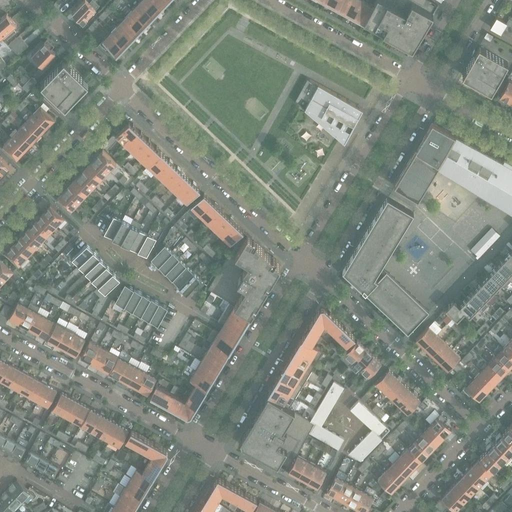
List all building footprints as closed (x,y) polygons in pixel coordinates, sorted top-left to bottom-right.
[(83,23),(99,5),(98,5),(92,0),(91,0),(89,3),(86,0),(83,0),(72,12),(72,13),(76,17),(76,16),(83,23)] [(160,7),(153,0),(141,0),(140,2),(153,15),(160,7)] [(344,11),(350,0),(337,0),(335,6),(344,11)] [(353,16),(362,0),(350,0),(344,11),(353,16)] [(363,22),(372,5),(363,0),(362,0),(353,16),(363,22)] [(412,48),(427,22),(431,15),(434,10),(416,0),(412,0),(406,12),(384,0),(375,0),(372,5),(363,22),(412,48)] [(153,15),(140,2),(132,10),(146,22),(153,15)] [(107,7),(103,12),(107,16),(112,11),(107,7)] [(146,22),(132,10),(125,18),(138,30),(146,22)] [(107,16),(103,12),(98,16),(103,20),(107,16)] [(0,33),(3,37),(17,25),(6,13),(1,18),(0,17),(0,33)] [(502,29),(506,23),(496,17),(490,27),(500,33),(502,29)] [(138,30),(125,18),(117,25),(131,38),(138,30)] [(92,32),(96,27),(92,23),(88,28),(92,32)] [(507,31),(511,25),(506,23),(502,29),(507,31)] [(131,38),(117,25),(110,33),(123,46),(131,38)] [(490,41),(493,36),(487,32),(483,37),(490,41)] [(123,46),(110,33),(99,44),(105,50),(108,47),(115,54),(123,46)] [(13,49),(24,40),(19,35),(8,44),(13,49)] [(42,65),(55,52),(52,48),(54,46),(47,39),(31,55),(42,65)] [(17,55),(28,46),(24,40),(13,49),(17,55)] [(491,91),(508,62),(478,45),(476,50),(475,49),(471,55),(472,56),(462,74),(491,91)] [(65,107),(88,83),(73,68),(74,67),(68,62),(67,63),(64,60),(41,84),(65,107)] [(27,91),(36,81),(32,77),(22,87),(27,91)] [(359,113),(350,108),(342,104),(333,99),(337,94),(310,79),(309,79),(306,78),(300,89),(303,91),(297,103),(337,136),(344,141),(359,113)] [(509,101),(511,96),(511,81),(508,79),(499,96),(509,101)] [(342,104),(345,99),(337,94),(333,99),(342,104)] [(25,106),(30,102),(25,97),(21,102),(25,106)] [(350,108),(354,103),(345,99),(342,104),(350,108)] [(21,111),(25,106),(21,102),(16,107),(21,111)] [(359,113),(362,108),(354,103),(350,108),(359,113)] [(54,119),(41,106),(33,114),(49,129),(54,124),(51,122),(54,119)] [(10,122),(15,117),(10,113),(6,118),(10,122)] [(49,129),(33,114),(25,122),(39,134),(42,132),(44,134),(49,129)] [(6,127),(10,122),(6,118),(1,123),(6,127)] [(39,134),(25,122),(18,129),(32,142),(39,134)] [(124,143),(137,129),(134,127),(135,126),(133,123),(131,125),(129,122),(116,135),(113,133),(102,145),(107,150),(119,138),(124,143)] [(511,166),(432,123),(417,151),(415,150),(394,185),(406,193),(413,197),(412,200),(416,202),(417,200),(437,168),(494,203),(496,201),(511,210),(511,166)] [(32,142),(18,129),(11,137),(26,152),(31,147),(29,145),(32,142)] [(132,150),(145,137),(142,134),(143,133),(141,131),(139,132),(137,129),(124,143),(132,150)] [(26,152),(11,137),(3,145),(16,158),(19,155),(22,157),(26,152)] [(140,158),(152,144),(150,142),(151,141),(148,138),(147,139),(145,137),(132,150),(140,158)] [(147,165),(160,152),(158,149),(159,148),(156,146),(155,147),(152,144),(140,158),(147,165)] [(116,162),(110,157),(102,149),(100,152),(98,150),(92,155),(108,170),(116,162)] [(122,155),(117,151),(113,155),(118,160),(122,155)] [(155,173),(168,159),(160,152),(147,165),(155,173)] [(108,170),(92,155),(87,161),(89,163),(87,165),(101,178),(108,170)] [(10,165),(0,156),(0,171),(4,176),(9,170),(7,168),(10,165)] [(163,180),(176,167),(172,163),(173,162),(169,159),(169,160),(168,159),(155,173),(163,180)] [(132,165),(128,161),(124,166),(128,170),(132,165)] [(101,178),(87,165),(85,168),(83,165),(77,171),(93,186),(101,178)] [(133,175),(137,170),(132,165),(128,170),(133,175)] [(171,188),(184,174),(180,171),(181,169),(177,166),(176,167),(163,180),(171,188)] [(93,186),(77,171),(72,176),(74,179),(72,181),(86,194),(93,186)] [(179,195),(192,182),(184,174),(171,188),(179,195)] [(123,184),(127,180),(122,175),(118,180),(123,184)] [(144,184),(139,180),(135,184),(140,189),(144,184)] [(86,194),(72,181),(70,183),(68,181),(62,187),(78,202),(86,194)] [(187,203),(200,189),(196,185),(196,184),(193,181),(192,182),(179,195),(187,203)] [(115,192),(119,187),(115,183),(111,188),(115,192)] [(149,189),(144,184),(140,189),(145,193),(149,189)] [(78,202),(62,187),(57,192),(59,194),(57,197),(71,210),(78,202)] [(138,191),(134,187),(130,191),(135,196),(138,191)] [(110,197),(115,192),(111,188),(106,192),(110,197)] [(198,214),(211,200),(203,193),(190,206),(198,214)] [(160,199),(155,195),(151,199),(156,204),(160,199)] [(393,277),(381,266),(389,252),(397,239),(405,226),(407,223),(413,213),(387,197),(379,210),(371,223),(363,237),(355,250),(342,271),(360,288),(372,299),(384,310),(396,322),(408,333),(429,311),(420,302),(417,299),(405,288),(393,277)] [(100,207),(105,203),(100,199),(96,203),(100,207)] [(160,208),(164,204),(160,199),(156,204),(160,208)] [(206,222),(219,208),(217,206),(218,205),(215,202),(214,203),(211,200),(198,214),(206,222)] [(96,212),(100,207),(96,203),(91,208),(96,212)] [(64,217),(59,213),(50,204),(43,212),(56,225),(64,217)] [(172,211),(167,207),(163,211),(168,216),(172,211)] [(214,229),(227,215),(219,208),(206,222),(214,229)] [(56,225),(43,212),(40,215),(37,213),(33,218),(48,233),(56,225)] [(112,237),(122,219),(113,214),(104,232),(112,237)] [(85,223),(89,219),(85,215),(81,219),(85,223)] [(222,236),(235,223),(233,221),(233,220),(230,217),(230,218),(227,215),(214,229),(222,236)] [(48,233),(33,218),(28,223),(30,225),(28,228),(41,241),(48,233)] [(184,222),(179,218),(175,222),(180,227),(184,222)] [(121,241),(131,224),(122,219),(112,237),(121,241)] [(230,244),(243,230),(235,223),(222,236),(230,244)] [(129,246),(139,228),(131,224),(121,241),(129,246)] [(74,235),(78,231),(74,227),(69,231),(74,235)] [(41,241),(28,228),(25,231),(23,228),(18,233),(34,249),(41,241)] [(138,251),(148,233),(139,228),(129,246),(138,251)] [(146,255),(156,238),(155,237),(158,233),(151,229),(149,233),(148,233),(138,251),(146,255)] [(195,233),(191,229),(186,233),(191,238),(195,233)] [(251,314),(280,266),(243,230),(230,244),(233,247),(208,289),(229,302),(251,314)] [(34,249),(18,233),(13,238),(15,241),(13,244),(26,256),(34,249)] [(200,238),(195,233),(191,238),(196,242),(200,238)] [(67,242),(63,238),(59,242),(63,247),(67,242)] [(58,251),(63,247),(59,242),(54,247),(58,251)] [(70,243),(63,251),(69,258),(76,251),(70,243)] [(26,256),(13,244),(5,252),(18,264),(26,256)] [(78,265),(93,251),(86,244),(80,250),(79,250),(71,258),(78,265)] [(158,265),(172,250),(165,244),(151,258),(158,265)] [(211,248),(206,244),(202,248),(207,252),(211,248)] [(212,257),(216,253),(211,248),(207,252),(212,257)] [(165,272),(179,257),(172,250),(158,265),(165,272)] [(85,272),(100,258),(93,251),(78,265),(85,272)] [(511,252),(511,251),(503,259),(511,266),(511,252)] [(53,257),(48,253),(44,258),(48,262),(53,257)] [(13,270),(0,257),(0,272),(6,278),(13,270)] [(172,279),(186,264),(179,257),(165,272),(172,279)] [(44,267),(48,262),(44,258),(39,263),(44,267)] [(91,279),(106,265),(100,258),(85,272),(91,279)] [(511,272),(511,266),(503,259),(496,267),(507,277),(511,272)] [(179,285),(193,271),(186,264),(172,279),(179,285)] [(98,286),(113,272),(106,265),(91,279),(98,286)] [(507,277),(496,267),(488,274),(500,285),(507,277)] [(186,292),(200,277),(193,271),(179,285),(186,292)] [(105,293),(120,280),(113,272),(98,286),(105,293)] [(37,278),(32,274),(28,279),(32,283),(37,278)] [(500,285),(488,274),(481,282),(492,293),(500,285)] [(28,288),(32,283),(28,279),(23,284),(28,288)] [(55,288),(57,284),(51,281),(46,289),(52,292),(55,288)] [(492,293),(481,282),(474,290),(485,301),(492,293)] [(123,306),(133,288),(125,283),(115,301),(123,306)] [(38,291),(42,293),(44,294),(46,289),(41,286),(38,291)] [(132,310),(142,292),(133,288),(123,306),(132,310)] [(15,299),(18,293),(13,290),(10,296),(15,299)] [(39,299),(42,293),(38,291),(36,290),(33,296),(39,299)] [(485,301),(474,290),(466,298),(478,309),(485,301)] [(140,315),(150,297),(142,292),(132,310),(140,315)] [(75,304),(77,300),(79,298),(79,295),(77,293),(72,297),(70,301),(75,304)] [(54,303),(57,298),(51,295),(48,300),(54,303)] [(211,303),(214,298),(209,295),(206,300),(211,303)] [(12,304),(15,299),(10,296),(6,302),(12,304)] [(149,320),(159,302),(150,297),(140,315),(149,320)] [(59,306),(62,301),(57,298),(54,303),(59,306)] [(478,309),(466,298),(459,305),(453,300),(470,316),(478,309)] [(470,316),(453,300),(445,308),(457,319),(464,311),(470,317),(470,316)] [(18,323),(27,306),(18,301),(9,318),(18,323)] [(158,324),(167,306),(159,302),(149,320),(158,324)] [(251,314),(229,302),(224,311),(245,324),(251,314)] [(0,312),(6,316),(11,307),(5,303),(0,311),(0,312)] [(205,313),(209,307),(203,304),(200,310),(205,313)] [(73,314),(76,308),(70,305),(67,311),(73,314)] [(28,328),(37,312),(27,306),(18,323),(28,328)] [(504,310),(500,306),(495,311),(500,315),(504,310)] [(338,321),(323,307),(320,307),(312,320),(322,326),(324,324),(330,330),(338,321)] [(78,317),(81,311),(76,308),(73,314),(78,317)] [(443,319),(448,315),(443,310),(439,315),(443,319)] [(245,324),(224,311),(218,321),(223,324),(239,333),(245,324)] [(495,319),(500,315),(495,311),(491,315),(495,319)] [(37,333),(46,317),(37,312),(28,328),(37,333)] [(92,324),(95,319),(90,316),(87,321),(92,324)] [(47,339),(56,322),(46,317),(37,333),(47,339)] [(196,327),(200,321),(195,318),(191,324),(196,327)] [(311,344),(322,326),(312,320),(301,339),(323,352),(323,351),(311,344)] [(499,329),(503,324),(499,320),(494,324),(499,329)] [(102,330),(105,324),(100,321),(97,327),(102,330)] [(354,337),(338,321),(330,330),(346,345),(354,337)] [(459,326),(455,321),(450,326),(455,330),(459,326)] [(57,344),(66,327),(56,322),(47,339),(57,344)] [(485,331),(489,326),(485,322),(480,326),(485,331)] [(228,351),(239,333),(223,324),(218,332),(212,341),(228,351)] [(495,333),(499,329),(494,324),(490,329),(495,333)] [(423,347),(436,334),(442,328),(439,325),(433,331),(428,326),(415,340),(423,347)] [(464,330),(459,326),(455,330),(459,334),(464,330)] [(481,335),(485,331),(480,326),(476,331),(481,335)] [(66,349),(75,333),(66,327),(57,344),(66,349)] [(116,337),(119,332),(114,329),(111,334),(116,337)] [(189,340),(192,335),(186,331),(183,337),(189,340)] [(122,340),(125,335),(119,332),(116,337),(122,340)] [(76,354),(85,338),(75,333),(66,349),(76,354)] [(431,355),(444,341),(436,334),(423,347),(431,355)] [(473,343),(477,339),(473,334),(468,339),(473,343)] [(484,344),(488,340),(484,336),(479,340),(484,344)] [(185,346),(189,340),(183,337),(180,342),(185,346)] [(135,348),(138,342),(133,339),(130,345),(135,348)] [(323,352),(301,339),(296,348),(317,361),(323,352)] [(348,365),(349,364),(365,347),(357,339),(340,357),(348,365)] [(90,362),(99,346),(89,340),(80,357),(90,362)] [(480,349),(484,344),(479,340),(475,345),(480,349)] [(511,341),(510,340),(503,347),(511,356),(511,341)] [(228,351),(212,341),(207,351),(223,360),(228,351)] [(439,362),(452,349),(444,341),(431,355),(439,362)] [(141,351),(144,345),(138,342),(135,348),(141,351)] [(340,352),(331,343),(329,345),(336,352),(338,354),(340,352)] [(357,372),(360,368),(373,354),(370,351),(371,350),(366,345),(365,347),(349,364),(357,372)] [(100,368),(109,351),(99,346),(90,362),(100,368)] [(155,355),(158,350),(153,347),(150,352),(155,355)] [(511,364),(511,356),(503,347),(495,355),(509,368),(511,364)] [(317,361),(296,348),(290,357),(311,370),(317,361)] [(175,357),(178,352),(173,349),(169,354),(175,357)] [(447,370),(460,356),(452,349),(439,362),(447,370)] [(161,358),(164,353),(158,350),(155,355),(161,358)] [(109,373),(118,356),(109,351),(100,368),(109,373)] [(223,360),(207,351),(201,360),(217,370),(223,360)] [(469,360),(473,356),(469,351),(465,356),(469,360)] [(172,363),(175,357),(169,354),(166,359),(172,363)] [(368,375),(381,362),(373,354),(360,368),(368,375)] [(509,368),(495,355),(488,363),(501,376),(509,368)] [(119,378),(128,361),(118,356),(109,373),(119,378)] [(469,360),(465,356),(460,360),(465,365),(469,360)] [(0,379),(9,363),(5,361),(6,360),(1,357),(0,359),(0,358),(0,379)] [(311,370),(290,357),(284,367),(306,379),(311,370)] [(217,370),(201,360),(196,369),(212,379),(217,370)] [(330,369),(333,363),(328,360),(324,366),(330,369)] [(128,383),(137,366),(128,361),(119,378),(128,383)] [(0,379),(9,385),(18,369),(9,363),(0,379)] [(501,376),(488,363),(480,371),(494,384),(501,376)] [(137,388),(146,372),(137,366),(128,383),(137,388)] [(306,379),(284,367),(279,376),(300,389),(306,379)] [(341,372),(337,367),(332,372),(337,376),(341,372)] [(19,390),(28,374),(27,373),(28,372),(23,369),(22,371),(18,369),(9,385),(19,390)] [(212,379),(196,369),(190,379),(206,388),(212,379)] [(383,390),(396,376),(388,369),(375,382),(383,390)] [(494,384),(480,371),(473,379),(486,392),(494,384)] [(147,393),(156,377),(146,372),(137,388),(147,393)] [(330,381),(333,376),(328,372),(324,378),(330,381)] [(342,380),(346,376),(341,372),(337,376),(342,380)] [(28,395),(37,379),(28,374),(19,390),(28,395)] [(300,389),(279,376),(273,385),(295,398),(300,389)] [(391,397),(404,384),(401,381),(402,380),(398,376),(397,377),(396,376),(383,390),(391,397)] [(181,387),(185,381),(179,377),(175,383),(181,387)] [(327,386),(330,381),(324,378),(321,383),(327,386)] [(38,401),(47,384),(46,383),(47,382),(42,379),(41,381),(37,379),(28,395),(38,401)] [(195,407),(206,388),(190,379),(196,383),(185,401),(195,407)] [(486,392),(473,379),(463,390),(469,396),(472,393),(479,400),(486,392)] [(320,425),(344,387),(334,381),(310,420),(314,423),(320,425)] [(353,391),(357,387),(353,382),(349,387),(353,391)] [(48,406),(57,389),(47,384),(38,401),(48,406)] [(399,405),(412,392),(404,384),(391,397),(399,405)] [(174,385),(170,392),(156,385),(150,395),(169,405),(175,395),(179,388),(174,385)] [(295,398),(273,385),(268,394),(289,407),(295,398)] [(319,399),(322,394),(316,391),(313,396),(319,399)] [(407,413),(420,399),(417,396),(418,395),(414,391),(413,392),(412,392),(399,405),(407,413)] [(62,414),(71,397),(61,392),(52,408),(62,414)] [(309,432),(314,423),(310,420),(289,407),(268,394),(240,441),(241,445),(288,470),(297,454),(309,432)] [(365,402),(369,398),(365,394),(360,398),(365,402)] [(195,407),(185,401),(175,395),(169,405),(187,415),(190,414),(195,407)] [(72,419),(81,403),(77,401),(78,399),(72,396),(71,397),(62,414),(72,419)] [(315,405),(319,399),(313,396),(310,402),(315,405)] [(389,430),(358,400),(350,409),(372,429),(381,438),(389,430)] [(422,410),(426,405),(422,401),(418,405),(422,410)] [(81,424),(90,408),(81,403),(72,419),(81,424)] [(380,409),(376,404),(372,409),(376,413),(380,409)] [(18,414),(21,409),(15,406),(12,411),(18,414)] [(91,429),(100,413),(90,408),(81,424),(91,429)] [(23,417),(26,412),(21,409),(18,414),(23,417)] [(381,418),(385,413),(380,409),(376,413),(381,418)] [(100,434),(109,418),(105,416),(106,415),(101,412),(100,413),(91,429),(100,434)] [(411,421),(415,416),(411,412),(407,417),(411,421)] [(451,429),(444,422),(447,419),(440,413),(430,424),(443,437),(451,429)] [(14,423),(17,417),(12,414),(9,420),(14,423)] [(19,426),(22,420),(17,417),(14,423),(19,426)] [(37,425),(40,420),(35,417),(32,422),(37,425)] [(411,421),(407,417),(402,421),(407,426),(411,421)] [(109,440),(118,423),(109,418),(100,434),(109,440)] [(392,428),(396,424),(392,420),(387,424),(392,428)] [(47,430),(50,425),(45,422),(42,427),(47,430)] [(119,445),(128,429),(124,426),(125,425),(120,422),(119,424),(118,423),(109,440),(119,445)] [(344,438),(320,425),(314,423),(309,432),(338,448),(344,438)] [(443,437),(430,424),(422,432),(436,445),(443,437)] [(33,433),(36,428),(30,425),(28,430),(33,433)] [(511,429),(509,426),(501,434),(511,444),(511,429)] [(400,432),(396,428),(392,432),(396,437),(400,432)] [(61,438),(64,432),(59,429),(56,435),(61,438)] [(360,460),(381,438),(372,429),(348,454),(360,460)] [(43,438),(46,433),(40,430),(37,435),(43,438)] [(150,441),(131,430),(125,440),(145,451),(150,441)] [(67,441),(70,435),(64,432),(61,438),(67,441)] [(392,441),(396,437),(392,432),(387,437),(392,441)] [(436,445),(422,432),(415,440),(428,453),(436,445)] [(511,449),(511,444),(501,434),(499,433),(495,438),(497,439),(494,442),(507,455),(511,449)] [(0,452),(7,456),(16,441),(7,435),(0,446),(0,452)] [(57,446),(60,441),(50,436),(47,441),(57,446)] [(314,446),(317,440),(312,437),(309,443),(314,446)] [(80,448),(83,443),(78,440),(75,445),(80,448)] [(320,449),(323,443),(317,440),(314,446),(320,449)] [(428,453),(415,440),(407,447),(421,460),(428,453)] [(16,462),(26,446),(16,441),(7,456),(16,462)] [(63,449),(66,444),(60,441),(57,446),(63,449)] [(167,452),(167,450),(150,441),(145,451),(152,455),(162,461),(167,452)] [(507,455),(494,442),(491,445),(490,443),(486,448),(487,449),(486,450),(500,463),(507,455)] [(85,451),(89,446),(83,443),(80,448),(85,451)] [(381,452),(386,448),(381,443),(377,448),(381,452)] [(421,460),(407,447),(400,455),(413,468),(421,460)] [(333,456),(336,451),(331,448),(328,453),(333,456)] [(377,457),(381,452),(377,448),(372,453),(377,457)] [(31,470),(40,455),(30,449),(21,464),(31,470)] [(500,463),(486,450),(479,458),(492,470),(500,463)] [(298,476),(307,459),(297,454),(288,470),(298,476)] [(40,476),(49,460),(40,455),(31,470),(40,476)] [(152,477),(162,461),(152,455),(142,471),(136,467),(136,468),(152,477)] [(413,468),(400,455),(393,463),(406,476),(413,468)] [(348,464),(351,459),(345,456),(342,461),(348,464)] [(492,470),(479,458),(476,460),(475,459),(470,464),(472,465),(485,478),(492,470)] [(307,481),(316,465),(307,459),(298,476),(307,481)] [(366,468),(371,463),(366,459),(362,464),(366,468)] [(50,481),(59,466),(49,460),(40,476),(50,481)] [(406,476),(393,463),(385,471),(398,484),(406,476)] [(366,468),(362,464),(361,464),(357,468),(362,473),(366,468)] [(317,486),(326,470),(316,465),(307,481),(317,486)] [(485,478),(472,465),(464,473),(478,486),(485,478)] [(152,477),(136,468),(131,477),(146,487),(152,477)] [(398,484),(385,471),(377,479),(391,492),(398,484)] [(478,486),(464,473),(461,476),(460,475),(455,480),(457,481),(470,494),(478,486)] [(336,496),(345,480),(335,475),(326,491),(336,496)] [(101,485),(105,479),(99,476),(96,481),(101,485)] [(146,487),(131,477),(125,487),(141,496),(146,487)] [(237,488),(219,478),(218,477),(212,487),(222,493),(232,498),(237,488)] [(372,487),(377,482),(372,478),(368,483),(372,487)] [(30,492),(27,489),(17,479),(9,487),(22,500),(30,492)] [(345,502),(354,485),(345,480),(336,496),(345,502)] [(98,490),(101,485),(96,481),(93,487),(98,490)] [(470,494),(457,481),(449,489),(463,502),(470,494)] [(504,490),(509,485),(505,481),(500,486),(504,490)] [(355,507),(364,490),(354,485),(345,502),(355,507)] [(22,500),(9,487),(2,495),(15,508),(22,500)] [(141,496),(125,487),(119,496),(135,506),(141,496)] [(211,511),(217,501),(222,493),(212,487),(201,506),(211,511)] [(257,499),(237,488),(232,498),(251,509),(257,499)] [(463,502),(449,489),(441,497),(455,510),(463,502)] [(370,505),(375,496),(364,490),(355,507),(364,511),(371,511),(376,508),(370,505)] [(385,499),(389,494),(384,490),(380,494),(385,499)] [(498,497),(494,492),(489,497),(494,501),(498,497)] [(90,504),(94,497),(88,494),(85,500),(90,504)] [(10,511),(15,508),(2,495),(0,497),(0,509),(3,511),(10,511)] [(131,511),(135,506),(119,496),(114,505),(124,511),(131,511)] [(490,506),(494,501),(489,497),(485,502),(490,506)] [(265,511),(269,506),(270,504),(260,499),(252,511),(265,511)] [(442,511),(447,507),(439,500),(434,505),(441,511),(442,511)] [(45,507),(42,501),(37,504),(40,510),(45,507)]
